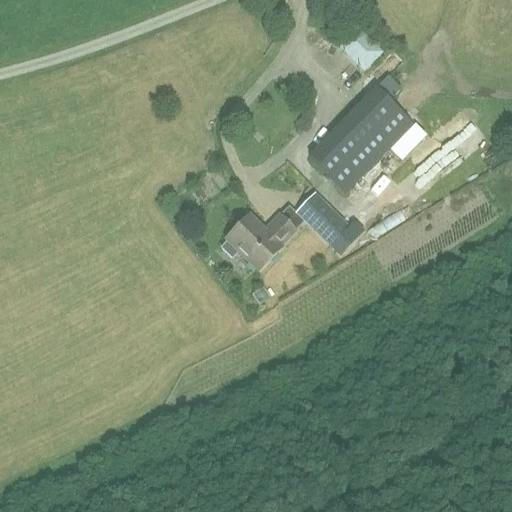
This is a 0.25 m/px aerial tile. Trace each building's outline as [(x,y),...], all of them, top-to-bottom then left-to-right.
[(382,55),(357,30),(338,50),(363,74),(382,55)] [(414,127),(405,118),(390,103),(402,92),(386,76),(308,156),(347,195),(390,151),(414,127)] [(414,127),(390,151),(402,163),(426,138),(414,127)] [(295,215),(330,249),(350,228),(315,194),(295,215)] [(259,273),(281,250),(280,248),(295,233),(279,217),(264,233),(248,218),(226,241),(259,273)] [(356,257),(382,238),(376,229),(350,248),(356,257)]
